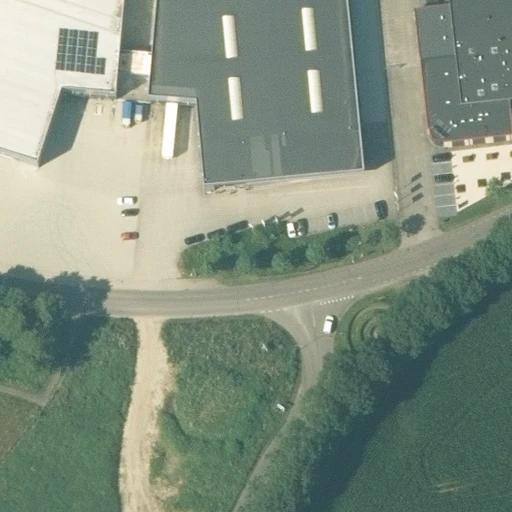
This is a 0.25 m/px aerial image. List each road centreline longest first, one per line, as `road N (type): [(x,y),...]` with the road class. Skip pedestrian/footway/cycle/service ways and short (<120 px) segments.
road 1 (tertiary): [(307,290),(166,305),(0,288)]
road 2 (tertiary): [(254,511),(314,402),(318,343),(307,290)]
road 3 (tertiary): [(307,290),(425,261),(511,220)]
